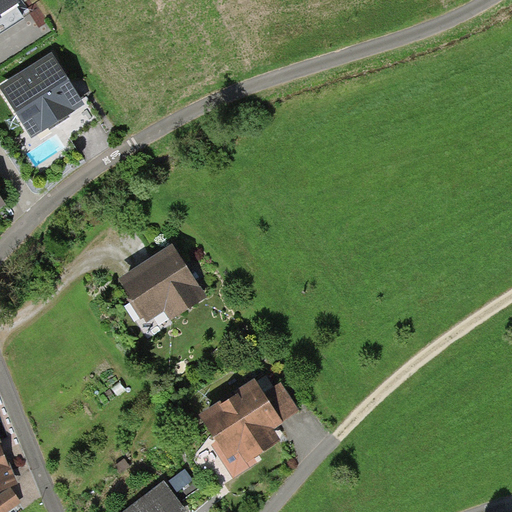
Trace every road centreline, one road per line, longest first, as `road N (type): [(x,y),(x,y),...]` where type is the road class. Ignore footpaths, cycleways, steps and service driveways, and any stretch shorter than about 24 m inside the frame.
road 1 (track): [(511,293),(411,367),(326,446)]
road 2 (residential): [(0,253),(37,212),(132,138)]
road 3 (residential): [(0,374),(54,511)]
